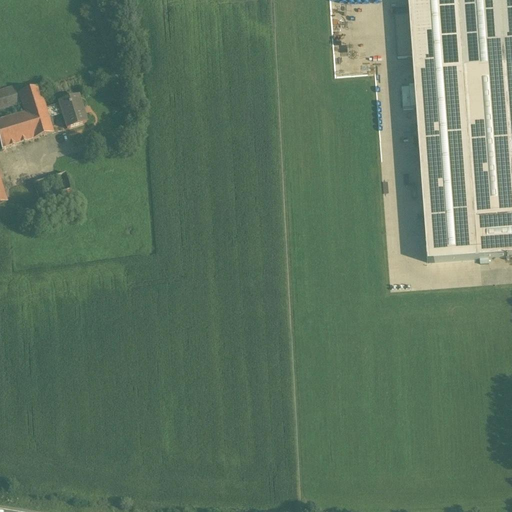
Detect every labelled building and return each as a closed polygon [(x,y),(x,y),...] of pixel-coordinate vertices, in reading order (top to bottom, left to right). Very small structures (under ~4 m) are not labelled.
[(511,67),(463,72),(457,0),(407,0),(428,266),(511,259),(511,67)] [(511,0),(457,0),(463,72),(511,67),(511,0)] [(24,114),(0,121),(0,144),(2,150),(53,134),(48,119),(46,110),(39,88),(18,94),(16,87),(6,90),(6,89),(5,89),(5,90),(0,91),(0,110),(10,108),(10,109),(12,108),(11,107),(21,104),(24,114)] [(78,97),(58,103),(59,106),(46,110),(48,119),(62,115),(66,130),(86,124),(78,97)] [(65,174),(33,184),(40,207),(72,197),(65,174)]
